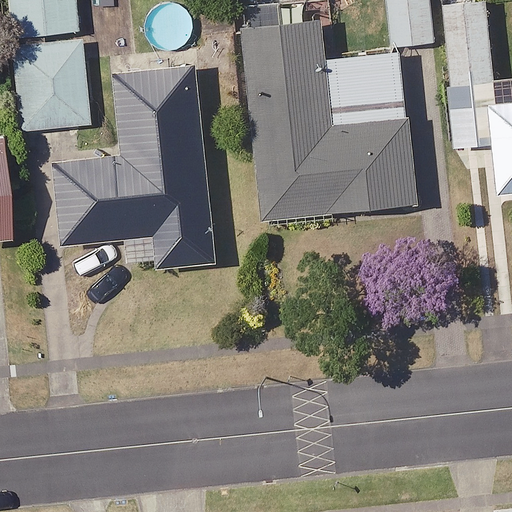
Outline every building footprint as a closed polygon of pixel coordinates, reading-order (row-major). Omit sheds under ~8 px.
[(65,0),(0,0),(0,21),(0,25),(68,18),(65,0)] [(321,48),(315,0),(236,0),(262,208),(415,189),(397,39),(321,48)] [(436,0),(394,0),(399,35),(440,30),(436,0)] [(492,0),(462,0),(449,2),(458,77),(501,72),(492,0)] [(71,24),(3,29),(10,122),(78,117),(71,24)] [(214,252),(193,47),(111,55),(120,143),(52,150),(60,234),(122,227),(126,261),(214,252)] [(511,90),(483,92),(491,183),(511,181),(511,90)]
